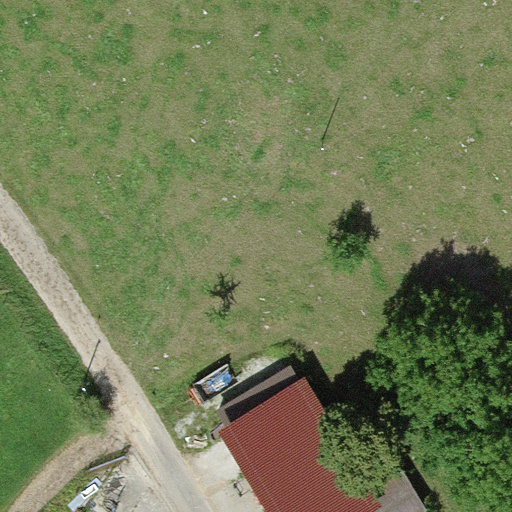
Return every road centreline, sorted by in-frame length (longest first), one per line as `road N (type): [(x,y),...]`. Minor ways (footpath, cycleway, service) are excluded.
road 1 (unclassified): [(199,511),(135,402),(0,224)]
road 2 (track): [(25,511),(79,454),(145,420)]
